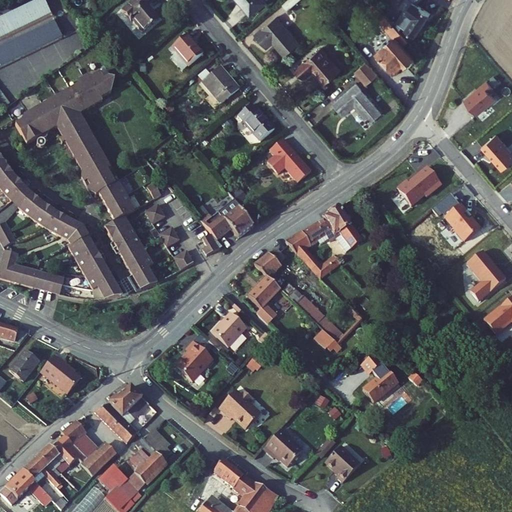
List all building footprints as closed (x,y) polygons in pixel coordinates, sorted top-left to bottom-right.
[(47,0),(36,0),(0,16),(0,35),(53,13),(47,0)] [(235,0),(251,19),(267,5),(262,0),(235,0)] [(145,2),(126,18),(134,29),(137,27),(149,42),(165,29),(153,14),(154,12),(145,2)] [(435,22),(413,11),(410,18),(420,22),(416,30),(405,24),(403,30),(406,32),(404,38),(421,47),(435,22)] [(54,18),(0,44),(0,63),(2,67),(64,36),(54,18)] [(279,22),(258,40),(269,54),(277,47),(288,60),(302,48),(279,22)] [(399,47),(383,61),(389,68),(387,70),(393,77),(396,75),(400,80),(407,74),(410,77),(412,76),(416,80),(421,76),(416,72),(420,70),(416,66),(417,65),(407,54),(412,49),(404,38),(392,25),(385,31),(399,47)] [(189,38),(173,51),(179,57),(190,70),(205,58),(189,38)] [(326,55),(298,78),(305,86),(315,77),(328,92),(345,77),(326,55)] [(190,70),(179,57),(173,62),(184,75),(190,70)] [(369,68),(358,77),(368,88),(379,79),(369,68)] [(220,73),(204,87),(223,109),(240,95),(220,73)] [(496,80),(474,100),(486,114),(505,97),(499,91),(503,87),(496,80)] [(34,128),(25,133),(31,144),(35,151),(65,133),(89,119),(110,107),(121,101),(125,86),(122,85),(114,90),(108,81),(103,84),(97,81),(91,85),(88,92),(32,125),(34,128)] [(359,90),(335,109),(345,121),(357,111),(372,129),(384,119),(359,90)] [(110,107),(89,119),(92,124),(113,112),(110,107)] [(253,112),(240,123),(262,149),(276,137),(259,117),(258,118),(253,112)] [(89,119),(65,133),(67,138),(72,147),(77,144),(97,133),(92,124),(89,119)] [(0,145),(0,148),(7,159),(31,144),(25,133),(24,131),(0,145)] [(65,133),(35,151),(38,155),(67,138),(65,133)] [(97,133),(77,144),(109,203),(122,226),(144,214),(130,189),(126,192),(118,179),(122,176),(97,133)] [(511,140),(506,134),(492,146),(511,169),(511,140)] [(77,144),(72,147),(104,205),(109,203),(77,144)] [(284,148),(264,165),(275,179),(284,171),(297,186),(309,175),(284,148)] [(7,159),(0,163),(0,183),(24,207),(38,193),(7,159)] [(416,182),(406,190),(420,208),(434,196),(435,198),(451,186),(436,168),(417,184),(416,182)] [(158,190),(152,194),(158,207),(166,203),(158,190)] [(38,193),(24,207),(32,214),(46,200),(38,193)] [(224,230),(238,249),(256,235),(242,218),(244,216),(230,199),(225,204),(237,219),(224,230)] [(46,200),(32,214),(48,228),(75,244),(78,249),(74,251),(102,301),(107,299),(112,307),(134,300),(126,287),(123,289),(89,230),(46,200)] [(470,206),(455,219),(466,232),(465,233),(474,243),(475,242),(476,243),(491,229),(470,206)] [(347,238),(358,252),(369,243),(357,227),(359,225),(359,222),(357,220),(354,219),(352,220),(345,210),(330,221),(332,222),(311,238),(309,235),(296,245),(305,257),(331,238),(336,245),(347,238)] [(162,211),(151,217),(158,232),(171,226),(162,211)] [(135,283),(143,297),(165,287),(156,271),(161,268),(136,226),(115,238),(139,280),(135,283)] [(175,234),(164,241),(173,255),(184,249),(175,234)] [(12,236),(1,243),(12,263),(23,257),(12,236)] [(206,259),(210,265),(222,256),(213,244),(208,247),(212,256),(206,259)] [(511,277),(491,253),(476,267),(492,284),(480,294),(489,304),(500,294),(511,283),(511,277)] [(263,268),(274,279),(276,280),(283,272),(294,282),(299,277),(276,254),(263,268)] [(190,258),(178,265),(185,278),(197,272),(190,258)] [(322,276),(332,285),(349,268),(339,258),(322,276)] [(15,265),(10,294),(45,298),(46,295),(75,299),(77,284),(27,278),(29,267),(15,265)] [(268,314),(265,317),(276,327),(283,319),(273,309),(281,301),(290,311),(299,303),(296,300),(290,294),(276,280),(274,279),(254,300),(268,314)] [(298,285),(290,294),(296,300),(308,288),(304,285),(301,287),(298,285)] [(75,299),(46,295),(45,298),(74,303),(75,299)] [(344,346),(351,339),(315,304),(308,311),(342,344),(344,346)] [(235,317),(217,337),(234,352),(252,332),(235,317)] [(264,318),(275,328),(276,327),(265,317),(264,318)] [(0,323),(0,335),(14,340),(18,329),(0,323)] [(277,340),(272,336),(265,344),(270,348),(277,340)] [(217,344),(215,347),(225,356),(228,354),(217,344)] [(331,356),(338,363),(350,351),(344,346),(342,344),(331,356)] [(194,357),(181,371),(198,386),(219,364),(199,346),(191,354),(194,357)] [(9,368),(23,380),(38,361),(25,350),(9,368)] [(41,371),(68,393),(81,377),(61,361),(62,359),(55,353),(41,371)] [(263,357),(255,367),(263,373),(271,363),(263,357)] [(374,393),(386,405),(408,382),(395,370),(374,393)] [(128,386),(117,395),(139,416),(149,406),(128,386)] [(105,404),(106,406),(128,427),(139,416),(117,395),(105,404)] [(244,397),(228,417),(241,428),(243,425),(257,435),(270,419),(258,408),(261,404),(252,398),(249,402),(244,397)] [(106,406),(94,413),(125,444),(135,434),(128,427),(106,406)] [(73,418),(59,433),(61,434),(73,445),(87,431),(73,418)] [(152,429),(141,440),(156,453),(166,442),(152,429)] [(61,434),(50,446),(62,458),(54,466),(63,474),(77,458),(83,463),(87,458),(73,445),(61,434)] [(292,434),(275,455),(287,463),(288,461),(301,471),(316,453),(292,434)] [(149,456),(132,473),(143,484),(165,462),(156,453),(141,440),(139,438),(134,442),(149,456)] [(340,442),(326,458),(329,460),(342,444),(340,442)] [(90,461),(87,458),(83,463),(81,465),(93,476),(117,452),(107,443),(90,461)] [(342,444),(329,460),(331,462),(345,446),(342,444)] [(48,445),(36,457),(51,470),(54,466),(62,458),(50,446),(48,445)] [(348,480),(355,486),(371,466),(351,450),(337,466),(350,478),(348,480)] [(36,457),(21,472),(33,482),(42,473),(57,487),(63,481),(51,470),(36,457)] [(143,484),(132,473),(117,459),(110,467),(136,491),(143,484)] [(242,511),(270,511),(280,497),(253,485),(223,461),(214,471),(234,487),(232,490),(245,498),(238,508),(242,511)] [(136,491),(110,467),(97,480),(123,504),(136,491)] [(21,472),(3,488),(15,500),(34,483),(33,482),(21,472)] [(91,511),(106,496),(94,486),(72,511),(91,511)] [(229,511),(210,496),(205,502),(217,511),(242,511),(238,508),(235,511),(229,511)] [(217,511),(205,502),(197,511),(217,511)]
